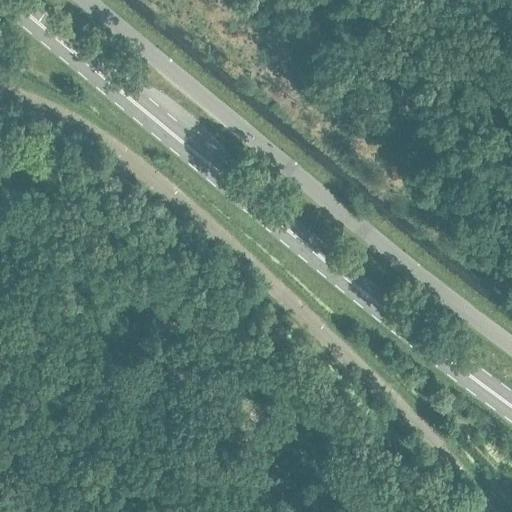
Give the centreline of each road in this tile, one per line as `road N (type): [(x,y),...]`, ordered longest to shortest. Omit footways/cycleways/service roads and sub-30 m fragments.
road 1 (unclassified): [(0,74),(57,97),(333,306),(492,511)]
road 2 (secondary): [(511,399),(377,300),(10,0)]
road 3 (unclassified): [(101,0),(511,332)]
